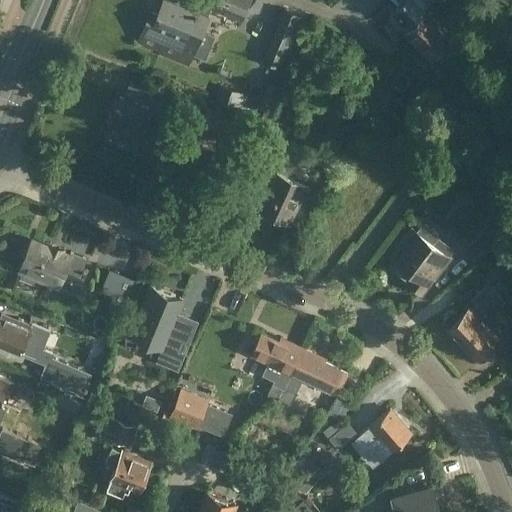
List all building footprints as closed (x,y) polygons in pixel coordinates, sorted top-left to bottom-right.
[(151,12),(139,42),(163,52),(162,56),(189,67),(194,55),(199,44),(204,31),(210,16),(213,8),(228,14),(242,20),(247,7),(250,0),(199,0),(195,10),(172,0),(164,0),(158,15),(151,12)] [(400,0),(401,0),(391,10),(402,21),(400,22),(405,27),(407,25),(410,28),(405,32),(430,56),(452,34),(427,10),(423,14),(420,11),(431,0),(430,0),(400,0)] [(511,2),(511,0),(491,0),(503,11),(511,2)] [(271,43),(267,53),(289,62),(294,52),(271,43)] [(121,96),(108,127),(120,132),(116,139),(137,147),(139,142),(153,160),(165,151),(164,149),(151,133),(146,125),(150,114),(165,120),(174,101),(129,82),(123,98),(121,96)] [(242,94),(221,86),(215,100),(236,108),(242,94)] [(207,105),(199,127),(220,134),(228,113),(207,105)] [(470,137),(458,150),(470,161),(482,149),(470,137)] [(275,145),(260,179),(273,185),(269,194),(261,209),(290,222),(306,186),(291,179),(301,157),(288,151),(275,145)] [(398,263),(396,266),(397,272),(410,282),(422,291),(448,257),(449,255),(433,244),(439,237),(438,233),(426,224),(421,224),(417,230),(420,233),(419,235),(415,240),(412,240),(400,255),(401,259),(398,263)] [(489,224),(468,247),(479,257),(500,234),(489,224)] [(20,270),(58,285),(60,280),(75,286),(86,258),(71,252),(70,256),(32,240),(20,270)] [(126,274),(116,296),(114,303),(126,308),(138,279),(126,274)] [(184,299),(151,285),(131,334),(164,347),(175,318),(184,299)] [(454,311),(443,321),(449,327),(463,341),(503,303),(504,302),(488,285),(473,299),(481,308),(474,314),(469,308),(460,317),(454,311)] [(503,303),(463,341),(476,356),(477,355),(484,362),(493,352),(487,346),(496,337),(491,331),(511,311),(503,303)] [(0,343),(21,352),(48,363),(43,376),(81,392),(89,373),(51,357),(53,353),(41,348),(49,330),(43,328),(33,324),(18,318),(17,320),(2,314),(0,319),(2,319),(0,323),(0,343)] [(164,347),(162,346),(156,360),(178,369),(196,327),(175,318),(164,347)] [(262,332),(251,355),(268,363),(263,374),(274,379),(267,394),(268,394),(266,398),(273,401),(275,398),(279,399),(291,373),(303,347),(301,346),(300,350),(262,332)] [(316,353),(303,347),(291,373),(302,378),(332,391),(335,385),(335,386),(336,386),(342,389),(349,373),(342,370),(314,357),(316,353)] [(0,422),(6,408),(0,405),(0,403),(4,394),(9,396),(11,392),(16,393),(30,400),(35,389),(20,383),(14,381),(10,379),(0,375),(0,422)] [(285,388),(280,398),(291,403),(295,393),(285,388)] [(182,390),(171,415),(197,425),(197,424),(223,435),(231,414),(206,403),(207,400),(182,390)] [(82,401),(58,391),(51,408),(75,417),(82,401)] [(333,403),(326,414),(331,417),(341,422),(342,421),(347,411),(333,403)] [(363,435),(354,443),(362,452),(371,444),(382,458),(393,448),(411,433),(390,408),(372,423),(374,425),(363,435)] [(107,414),(99,434),(131,447),(139,428),(107,414)] [(348,422),(338,430),(330,437),(329,438),(338,448),(357,432),(348,422)] [(330,437),(338,430),(332,423),(324,429),(330,437)] [(0,431),(0,452),(24,462),(32,440),(2,428),(0,431)] [(44,445),(32,440),(24,462),(35,466),(36,464),(44,445)] [(150,463),(122,451),(112,447),(106,462),(116,466),(110,480),(106,489),(123,495),(125,490),(129,491),(132,483),(141,487),(150,463)] [(214,454),(209,464),(247,480),(249,476),(250,472),(254,465),(216,448),(214,454)] [(297,460),(281,478),(283,479),(289,484),(291,481),(305,493),(306,494),(320,477),(321,478),(325,473),(307,457),(305,459),(301,455),(297,460)] [(247,480),(246,482),(256,487),(259,479),(260,476),(250,472),(249,476),(247,480)] [(316,511),(303,497),(289,484),(283,479),(265,503),(272,511),(271,511),(316,511)] [(396,511),(437,511),(435,503),(438,502),(433,484),(392,495),(396,511)] [(0,510),(4,511),(37,511),(39,509),(0,492),(0,510)] [(204,511),(233,511),(236,504),(208,492),(202,508),(206,509),(204,511)] [(78,500),(73,511),(99,511),(101,510),(78,500)]
